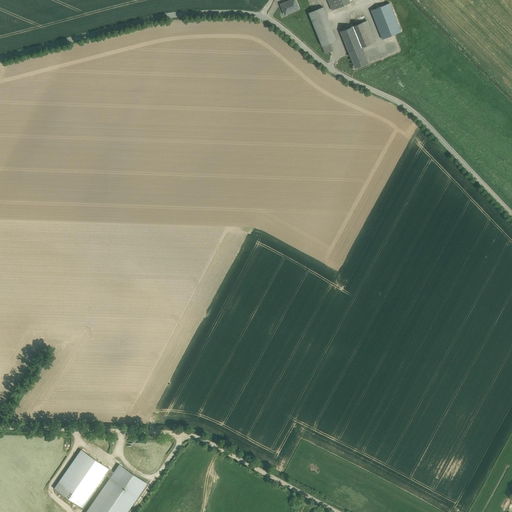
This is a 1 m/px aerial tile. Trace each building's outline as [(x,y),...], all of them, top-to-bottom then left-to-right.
[(285,15),(299,9),(295,0),(289,0),(289,1),(281,4),(285,15)] [(349,0),(328,0),(333,10),(350,3),(349,0)] [(390,3),(371,10),(382,39),(401,31),(390,3)] [(323,7),(309,13),(325,53),(334,50),(331,42),(336,40),(323,7)] [(367,21),(341,31),(355,67),(368,62),(362,47),(376,42),(367,21)] [(79,449),(55,490),(85,507),(106,471),(110,474),(113,468),(79,449)] [(45,466),(45,469),(52,470),(52,459),(46,459),(44,459),(44,451),(31,450),(31,459),(38,459),(38,463),(44,463),(44,466),(45,466)]
